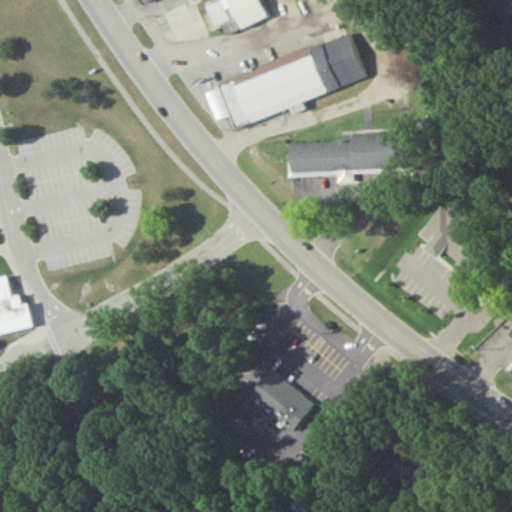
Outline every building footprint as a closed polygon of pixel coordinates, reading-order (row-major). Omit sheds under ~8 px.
[(137,0),(142,8),(157,0),(137,0)] [(266,24),(256,0),(225,0),(221,2),(220,0),(202,0),(205,8),(186,15),(184,9),(162,17),(173,48),(235,25),(239,34),(266,24)] [(368,86),(353,41),(203,92),(215,127),(230,122),(233,131),(368,86)] [(289,144),(290,182),(354,180),(354,179),(409,177),(408,140),(289,144)] [(469,276),(486,254),(459,233),(441,255),(469,276)] [(0,282),(5,281),(10,302),(17,300),(19,309),(25,308),(31,331),(0,338),(0,282)] [(248,403),(293,437),(316,408),(270,374),(248,403)]
